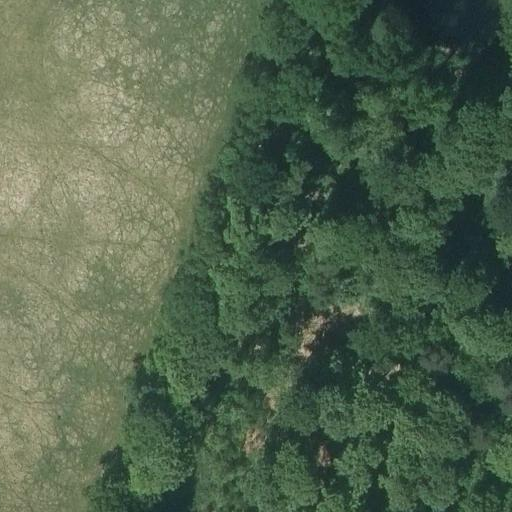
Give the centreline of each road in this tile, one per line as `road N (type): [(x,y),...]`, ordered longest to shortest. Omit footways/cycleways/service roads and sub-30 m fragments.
road 1 (track): [(314,0),(130,511)]
road 2 (track): [(511,334),(260,154)]
